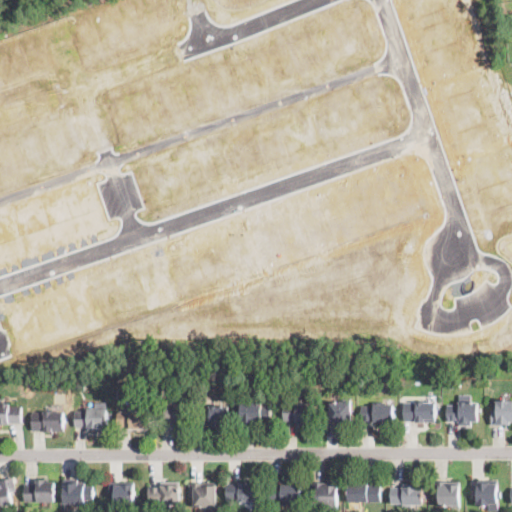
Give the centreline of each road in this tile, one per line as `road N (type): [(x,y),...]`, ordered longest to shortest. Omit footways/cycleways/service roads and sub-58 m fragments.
road 1 (residential): [(0,456),(511,454)]
road 2 (residential): [(425,122),(0,272)]
road 3 (residential): [(0,111),(304,0)]
road 4 (residential): [(387,0),(456,218),(455,257)]
